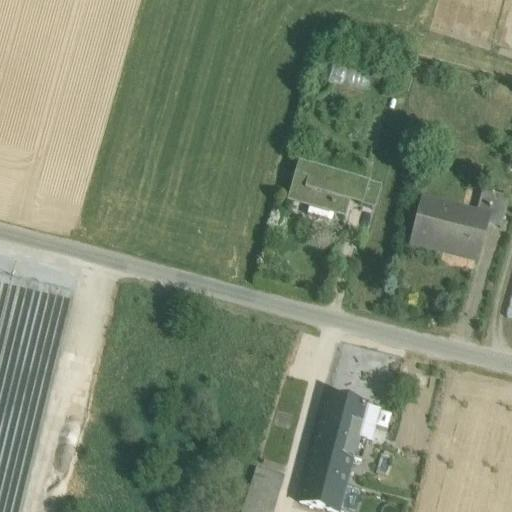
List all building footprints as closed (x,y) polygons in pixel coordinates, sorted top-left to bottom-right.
[(366,185),(300,165),(290,201),(310,207),(307,216),(328,221),(330,213),(345,217),(349,202),(359,206),(366,185)] [(379,189),(366,185),(359,206),(373,210),(379,189)] [(476,216),(424,203),(413,244),(476,260),(485,225),(501,229),(508,199),(482,192),(476,216)] [(366,408),(330,398),(320,437),(318,437),(315,449),(352,461),(361,463),(366,442),(357,440),(366,408)] [(338,511),(352,461),(315,449),(300,504),(330,511),(338,511)] [(257,471),(243,511),(273,511),(284,479),(257,471)]
